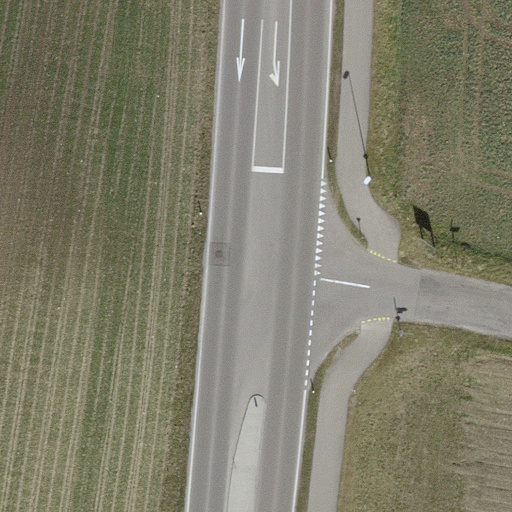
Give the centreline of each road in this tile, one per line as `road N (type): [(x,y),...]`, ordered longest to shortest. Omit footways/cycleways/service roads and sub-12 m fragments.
road 1 (secondary): [(275,0),(265,277)]
road 2 (unclassified): [(511,313),(265,277)]
road 3 (secondary): [(265,277),(244,511)]
